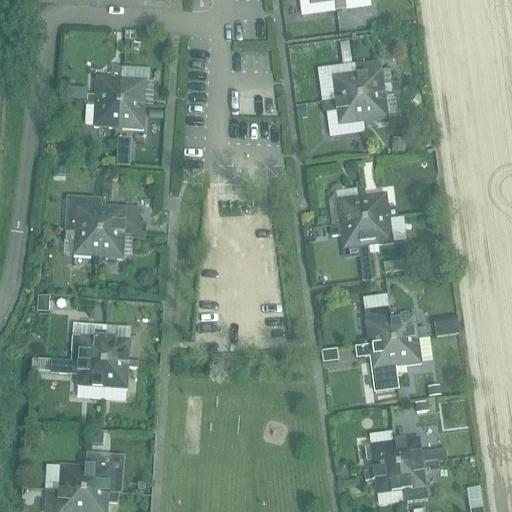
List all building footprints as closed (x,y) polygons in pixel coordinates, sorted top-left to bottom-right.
[(345,11),(344,2),(359,0),(334,0),(335,3),(333,3),(334,13),(345,11)] [(125,66),(150,68),(151,58),(126,56),(125,66)] [(357,75),(360,100),(394,95),(394,94),(401,93),(400,83),(390,85),(388,70),(381,71),(380,64),(356,67),(357,75)] [(87,97),(87,103),(119,104),(121,80),(121,73),(120,73),(121,69),(111,68),(111,80),(96,79),(95,97),(87,97)] [(121,80),(119,104),(144,106),(151,107),(151,104),(144,103),(145,82),(124,81),(124,73),(121,73),(121,80)] [(335,103),(360,100),(357,75),(332,78),(335,103)] [(394,95),(360,100),(363,124),(367,124),(368,130),(375,128),(375,123),(388,121),(388,120),(397,119),(394,95)] [(335,103),(327,104),(328,114),(337,113),(339,127),(363,124),(360,100),(335,103)] [(87,103),(86,107),(94,107),(93,129),(114,130),(114,137),(115,137),(117,137),(119,104),(87,103)] [(144,106),(119,104),(117,137),(122,137),(123,129),(142,131),(144,106)] [(339,224),(331,225),(332,228),(364,224),(361,199),(357,200),(356,192),(347,193),(348,201),(337,202),(339,224)] [(361,199),(364,224),(388,220),(397,219),(396,209),(387,210),(385,196),(361,199)] [(74,232),(99,234),(101,202),(72,201),(71,224),(75,224),(74,232)] [(101,202),(99,234),(124,235),(137,236),(138,212),(125,211),(104,210),(104,202),(101,202)] [(388,220),(364,224),(367,248),(368,256),(372,255),(371,248),(392,245),(388,220)] [(332,228),(330,228),(331,238),(341,237),(343,251),(364,248),(365,256),(368,256),(367,248),(364,224),(332,228)] [(97,267),(99,234),(74,232),(74,233),(64,233),(64,243),(74,244),(73,258),(94,259),(94,263),(94,267),(97,267)] [(99,234),(97,267),(101,267),(101,259),(123,260),(124,235),(99,234)] [(36,313),(48,314),(49,298),(37,297),(36,313)] [(367,341),(359,342),(360,348),(392,344),(389,320),(390,319),(389,312),(389,309),(364,312),(365,322),(367,341)] [(390,319),(389,320),(392,344),(427,339),(425,330),(416,331),(414,317),(409,317),(407,314),(400,315),(399,318),(396,319),(395,311),(389,312),(390,319)] [(75,325),(97,325),(97,312),(75,312),(75,325)] [(109,316),(109,327),(134,327),(134,317),(109,316)] [(71,359),(71,363),(103,365),(104,340),(105,333),(105,328),(73,326),(72,338),(71,359)] [(427,339),(392,344),(397,377),(401,376),(400,368),(421,365),(418,341),(427,340),(427,339)] [(104,340),(103,365),(138,367),(138,363),(127,362),(129,341),(104,340)] [(360,348),(355,348),(357,359),(370,357),(373,380),(397,377),(392,344),(360,348)] [(101,389),(103,365),(71,363),(71,366),(78,367),(77,388),(99,389),(101,389)] [(106,399),(107,390),(126,391),(127,370),(137,371),(138,367),(103,365),(101,389),(99,389),(98,399),(106,399)] [(425,426),(440,423),(437,411),(422,414),(425,426)] [(375,434),(399,432),(398,423),(374,425),(375,434)] [(398,468),(422,465),(422,464),(429,463),(429,462),(446,460),(445,451),(421,455),(418,440),(394,444),(398,468)] [(367,463),(372,463),(373,471),(398,468),(394,444),(364,448),(367,463)] [(89,460),(89,469),(85,469),(83,494),(118,496),(119,484),(108,483),(109,470),(97,470),(97,461),(89,460)] [(422,465),(398,468),(403,505),(427,501),(423,471),(430,470),(429,463),(422,464),(422,465)] [(60,467),(58,492),(83,494),(85,469),(60,467)] [(398,468),(373,471),(363,473),(364,483),(374,481),(376,496),(398,493),(399,505),(403,504),(403,505),(398,468)] [(489,479),(473,480),(474,509),(490,508),(489,479)] [(81,511),(83,494),(58,492),(49,492),(48,508),(57,508),(57,511),(81,511)] [(83,494),(81,511),(106,511),(107,504),(117,505),(118,496),(83,494)]
